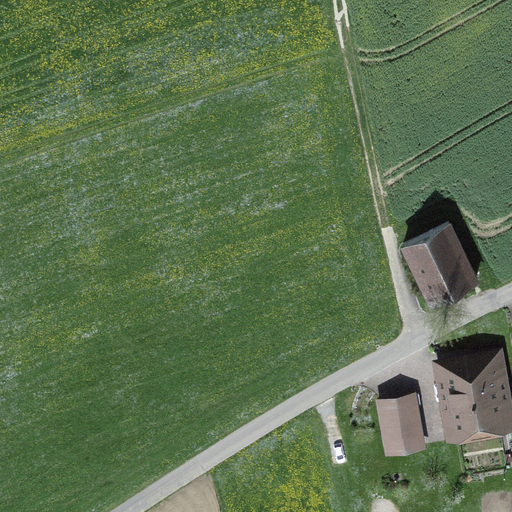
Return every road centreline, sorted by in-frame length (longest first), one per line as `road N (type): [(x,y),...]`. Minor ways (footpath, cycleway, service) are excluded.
road 1 (unclassified): [(511,290),(229,445),(127,511)]
road 2 (track): [(337,0),(383,220),(418,337)]
